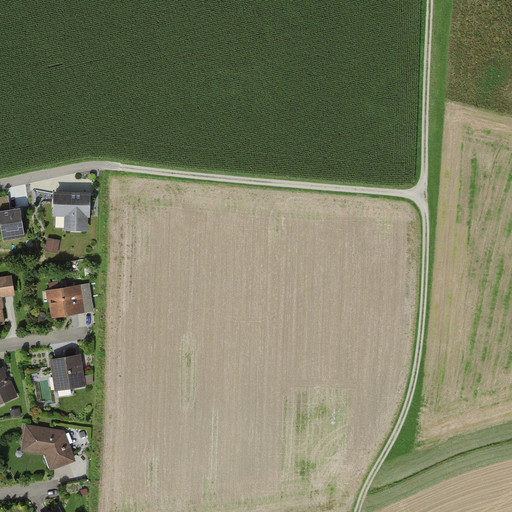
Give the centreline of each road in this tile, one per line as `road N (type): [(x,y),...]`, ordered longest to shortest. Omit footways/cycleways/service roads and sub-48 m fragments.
road 1 (track): [(359,511),(398,433),(420,358),(426,195)]
road 2 (track): [(426,195),(102,165)]
road 3 (track): [(426,195),(431,0)]
